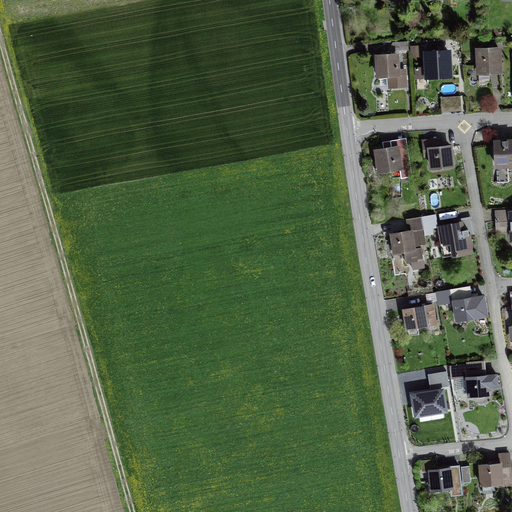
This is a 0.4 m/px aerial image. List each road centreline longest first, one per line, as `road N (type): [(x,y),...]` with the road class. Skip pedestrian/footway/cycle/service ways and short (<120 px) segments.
road 1 (track): [(0,45),(129,511)]
road 2 (tertiary): [(398,454),(347,130)]
road 3 (residential): [(491,286),(462,121)]
road 4 (tertiary): [(347,130),(329,0)]
road 5 (residential): [(511,413),(491,286)]
